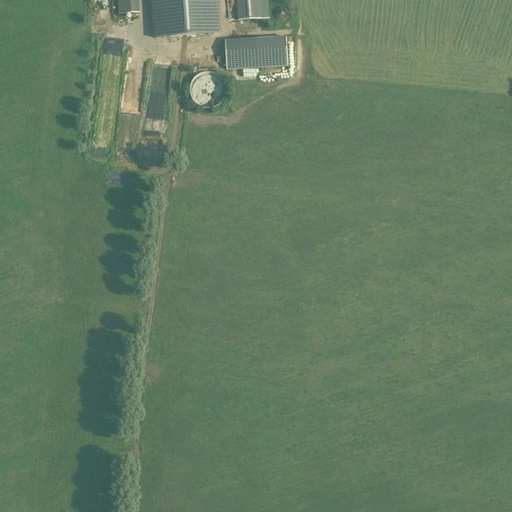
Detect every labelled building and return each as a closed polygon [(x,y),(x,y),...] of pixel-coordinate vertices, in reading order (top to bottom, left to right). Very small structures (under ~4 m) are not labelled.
[(117,0),(118,15),(139,14),(137,0),(117,0)] [(151,0),(154,39),(220,34),(218,10),(216,0),(151,0)] [(261,21),(259,0),(236,0),(238,23),(261,21)] [(246,40),(224,41),(225,66),(226,70),(287,67),(285,37),(246,40)] [(226,95),(226,91),(226,88),(225,84),(223,80),(220,77),(217,75),(213,73),(210,72),(206,72),(202,73),(199,74),(195,76),(193,78),(191,81),(189,85),(188,88),(188,92),(189,96),(190,99),(192,102),(194,105),(198,108),(201,109),(204,110),(208,110),(212,110),(215,108),(219,106),(221,105),(223,102),(225,99),(226,95)]
